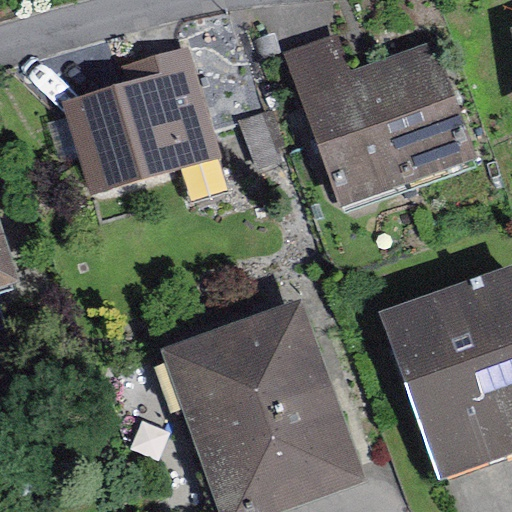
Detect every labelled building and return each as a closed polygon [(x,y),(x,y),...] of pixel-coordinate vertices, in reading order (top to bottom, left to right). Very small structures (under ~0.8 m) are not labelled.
[(511,35),(503,38),(511,73),(511,35)] [(411,194),(367,69),(349,76),(335,37),(281,56),(339,219),(411,194)] [(431,47),(367,69),(411,194),(475,172),(431,47)] [(84,206),(217,167),(184,54),(136,68),(142,87),(56,112),(84,206)] [(273,111),(239,123),(257,175),(285,165),(279,149),(286,147),(273,111)] [(0,252),(0,435),(10,432),(0,402),(0,392),(17,387),(0,335),(0,333),(6,332),(0,314),(0,301),(15,297),(0,252)] [(511,288),(507,274),(373,323),(435,492),(511,464),(511,288)] [(316,511),(365,494),(297,308),(151,361),(205,511),(316,511)]
